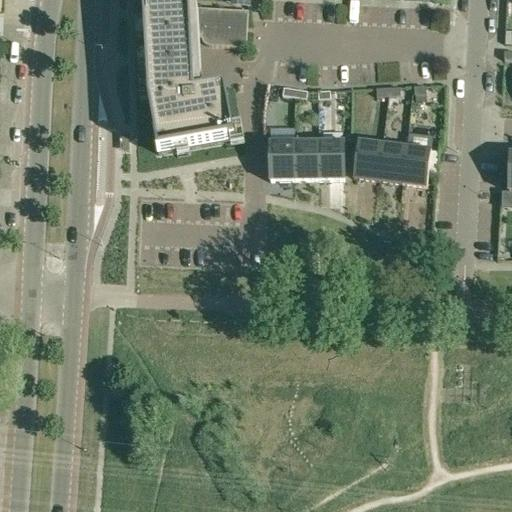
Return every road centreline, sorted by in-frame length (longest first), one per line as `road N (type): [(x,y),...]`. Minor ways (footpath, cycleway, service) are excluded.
road 1 (tertiary): [(76,299),(93,0)]
road 2 (tertiary): [(54,0),(30,296)]
road 3 (tertiary): [(30,296),(15,511)]
road 4 (tertiary): [(60,511),(76,299)]
road 5 (unclassified): [(463,281),(471,127)]
road 6 (unclassified): [(471,127),(477,0)]
